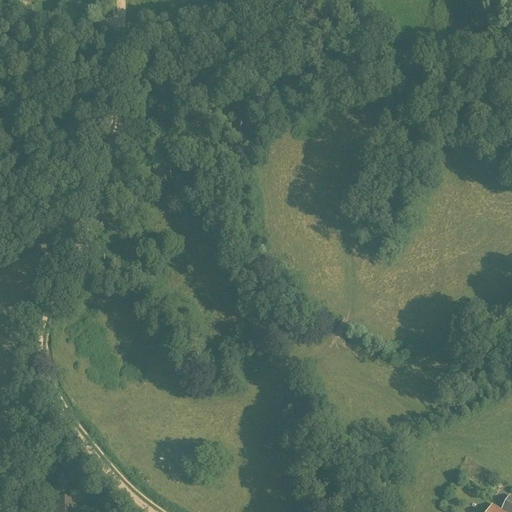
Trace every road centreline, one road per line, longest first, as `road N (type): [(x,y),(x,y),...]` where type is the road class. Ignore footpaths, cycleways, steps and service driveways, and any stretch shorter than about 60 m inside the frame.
road 1 (track): [(99,190),(40,327),(41,358),(71,427),(150,511)]
road 2 (track): [(121,0),(108,161)]
